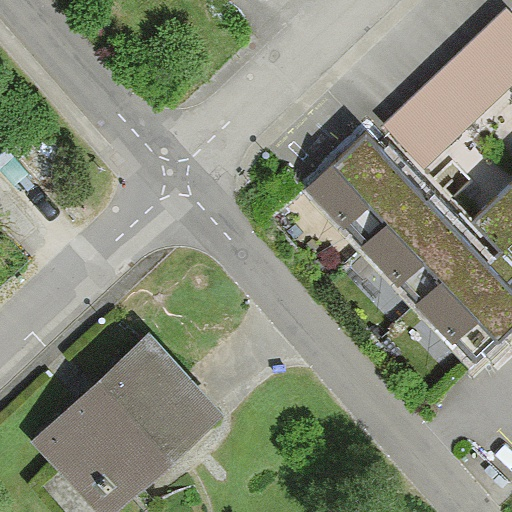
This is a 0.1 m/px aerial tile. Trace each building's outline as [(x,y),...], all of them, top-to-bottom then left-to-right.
[(511,77),(511,9),(505,3),(386,118),(423,161),(511,77)] [(361,235),(418,180),(363,123),(306,178),(361,235)] [(511,176),(470,216),(511,260),(511,176)] [(419,294),(475,238),(418,180),(361,235),(419,294)] [(477,354),(511,319),(511,276),(475,238),(419,294),(477,354)] [(150,334),(35,439),(102,511),(110,511),(221,411),(150,334)]
